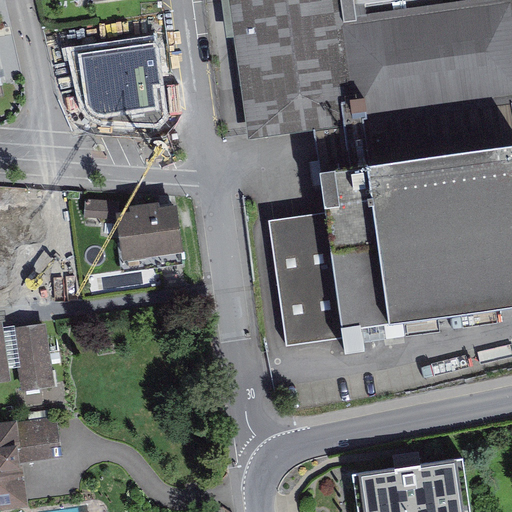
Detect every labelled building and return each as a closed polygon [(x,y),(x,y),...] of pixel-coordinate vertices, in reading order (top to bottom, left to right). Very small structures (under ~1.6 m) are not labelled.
[(233,0),(252,134),(316,125),(328,211),(275,218),(292,342),(364,332),(362,318),(511,297),(511,105),(511,96),(511,14),(510,0),(505,0),(442,9),(441,0),(233,0)] [(151,40),(108,45),(115,96),(158,90),(151,40)] [(40,193),(0,198),(0,276),(19,275),(15,236),(45,232),(40,193)] [(120,213),(126,256),(180,249),(174,205),(120,213)] [(38,324),(13,328),(23,387),(48,383),(38,324)] [(63,450),(58,409),(0,415),(0,507),(27,505),(21,455),(63,450)] [(355,472),(360,511),(467,511),(460,457),(355,472)]
